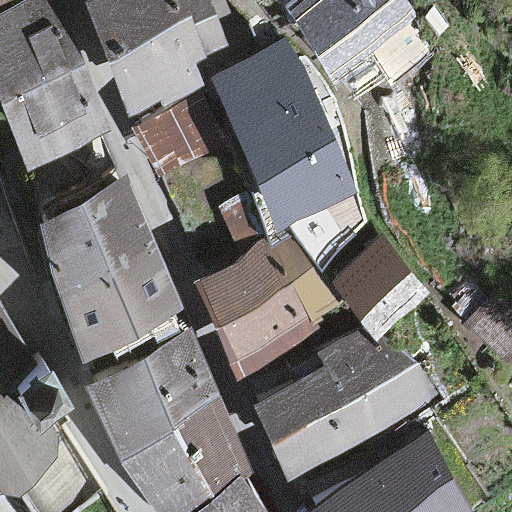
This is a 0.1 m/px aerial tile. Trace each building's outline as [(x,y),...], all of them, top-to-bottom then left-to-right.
[(95,130),(45,0),(10,0),(0,4),(0,116),(17,160),(95,130)] [(87,0),(120,87),(154,73),(161,88),(211,68),(227,62),(202,0),(87,0)] [(396,0),(293,0),(327,56),(403,11),(396,0)] [(227,62),(211,68),(270,225),(346,192),(278,39),(227,62)] [(197,92),(124,127),(149,179),(222,145),(197,92)] [(117,180),(20,217),(69,345),(166,309),(117,180)] [(378,232),(324,273),(371,332),(424,291),(378,232)] [(287,235),(188,278),(235,373),(342,322),(287,235)] [(0,464),(49,434),(29,402),(49,390),(0,313),(0,464)] [(316,362),(241,394),(278,478),(440,400),(364,326),(310,349),(316,362)] [(170,332),(75,373),(108,447),(202,405),(170,332)] [(202,405),(108,447),(157,511),(167,511),(240,470),(202,405)] [(463,511),(422,435),(297,502),(302,511),(463,511)] [(268,511),(240,470),(170,511),(268,511)]
